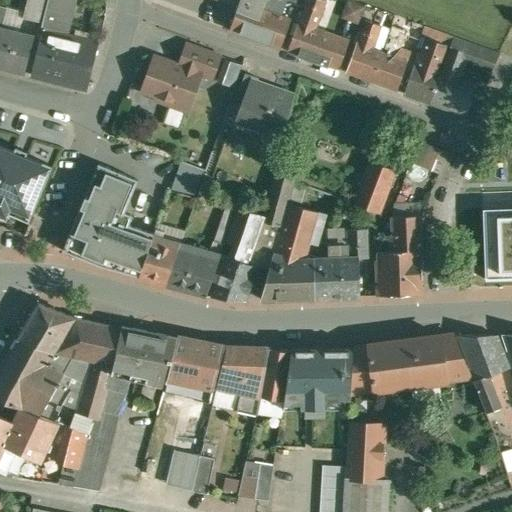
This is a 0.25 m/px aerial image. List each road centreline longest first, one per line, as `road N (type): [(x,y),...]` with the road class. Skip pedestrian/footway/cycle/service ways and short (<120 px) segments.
road 1 (tertiary): [(19,275),(256,324),(443,314)]
road 2 (residential): [(129,7),(479,129)]
road 3 (residential): [(479,129),(443,211),(443,314)]
road 4 (residential): [(55,234),(98,119)]
